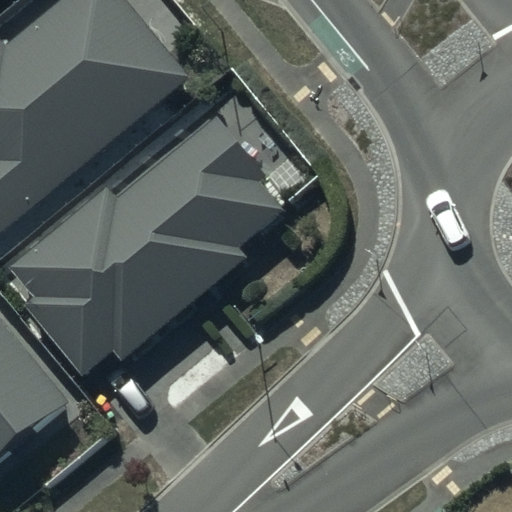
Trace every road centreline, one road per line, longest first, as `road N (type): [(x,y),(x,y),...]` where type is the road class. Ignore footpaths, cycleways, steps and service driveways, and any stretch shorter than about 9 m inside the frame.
road 1 (residential): [(207,511),(239,460),(454,270)]
road 2 (residential): [(511,362),(313,511)]
road 3 (residential): [(459,153),(335,0)]
